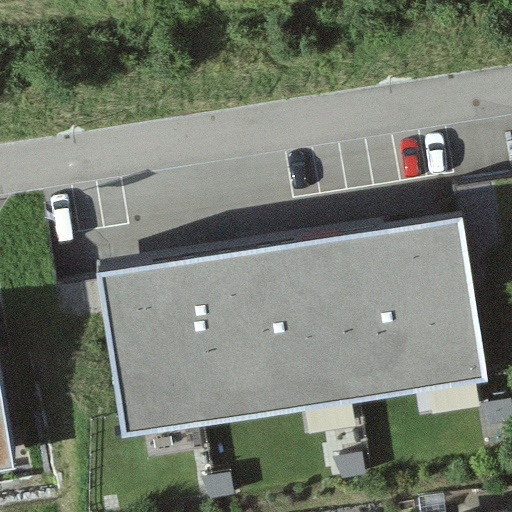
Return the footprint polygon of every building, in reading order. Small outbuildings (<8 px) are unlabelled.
[(511,173),(460,182),(463,196),(472,256),(511,249),(511,173)] [(463,196),(95,253),(122,428),(490,371),(472,256),(463,196)] [(511,403),(511,396),(481,400),(491,420),(511,417),(511,403)] [(364,449),(334,453),(344,474),(366,471),(364,449)] [(231,466),(201,470),(211,491),(233,488),(231,466)]
